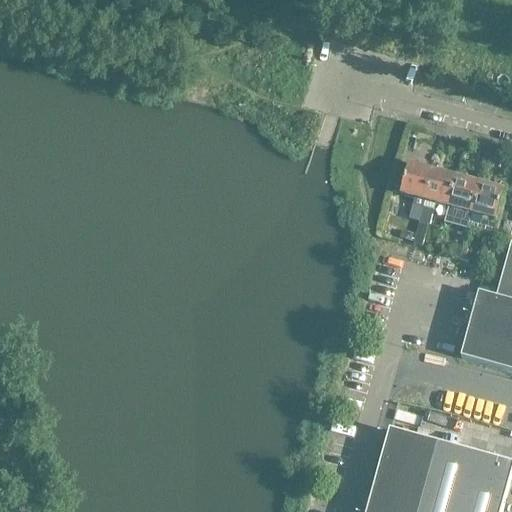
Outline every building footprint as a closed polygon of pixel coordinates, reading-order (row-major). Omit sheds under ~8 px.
[(425,203),(433,173),(409,167),(401,197),(425,203)] [(448,210),(456,179),(433,173),(425,203),(448,210)] [(472,216),(480,186),(456,179),(448,210),(472,216)] [(496,222),(504,192),(480,186),(472,216),(496,222)] [(419,223),(423,209),(413,206),(409,221),(419,223)] [(430,226),(433,212),(423,209),(419,223),(430,226)] [(466,236),(470,222),(460,219),(456,233),(466,236)] [(511,304),(511,246),(496,300),(511,304)] [(511,304),(496,300),(479,295),(461,361),(511,374),(511,304)] [(419,511),(438,446),(390,433),(368,511),(419,511)] [(502,511),(511,477),(511,466),(438,446),(419,511),(502,511)]
